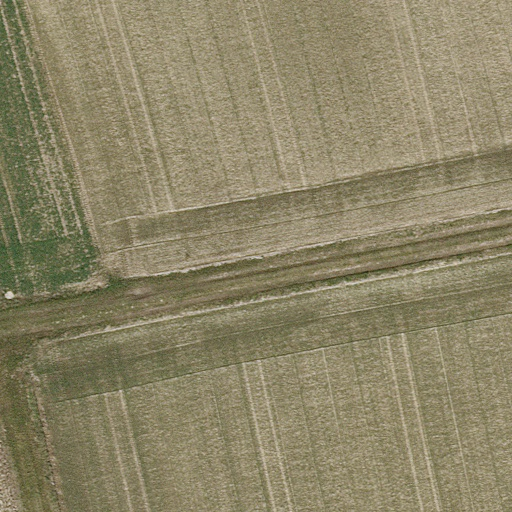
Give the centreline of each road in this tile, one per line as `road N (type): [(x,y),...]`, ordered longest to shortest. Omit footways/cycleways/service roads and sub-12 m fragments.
road 1 (track): [(0,326),(511,231)]
road 2 (track): [(0,352),(36,511)]
